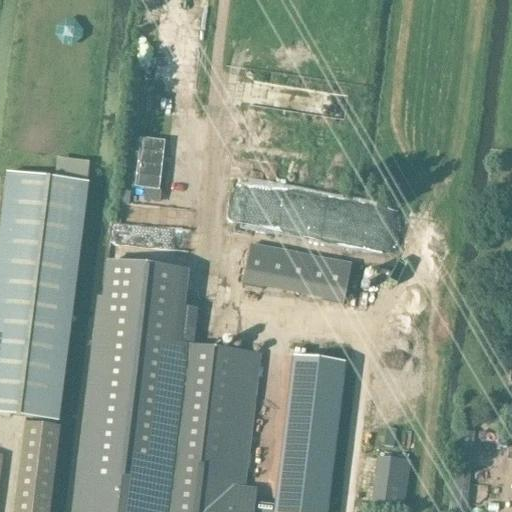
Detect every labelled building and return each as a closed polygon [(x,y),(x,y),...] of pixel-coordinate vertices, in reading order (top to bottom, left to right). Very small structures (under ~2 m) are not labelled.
[(6,176),(0,226),(0,416),(56,424),(86,185),(6,176)] [(249,246),(242,288),(342,307),(349,265),(249,246)] [(98,312),(73,511),(251,511),(252,505),(254,492),(242,490),(258,356),(192,348),(196,312),(182,310),(187,274),(107,264),(101,313),(98,312)] [(252,505),(251,511),(325,511),(343,365),(291,359),(273,508),(252,505)] [(24,425),(13,511),(48,511),(58,429),(24,425)] [(466,511),(471,456),(454,455),(448,511),(466,511)]
